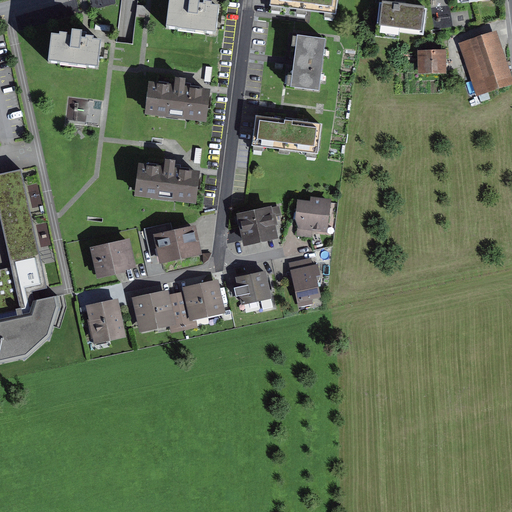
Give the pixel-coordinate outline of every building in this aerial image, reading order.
[(164,29),(217,34),(219,6),(167,0),(164,29)] [(304,10),(335,14),(336,0),(271,0),(271,6),(304,10)] [(397,30),(422,33),(425,9),(382,3),(378,35),(396,38),(397,30)] [(49,62),(97,68),(100,43),(81,40),(81,36),(72,35),(71,39),(52,37),(49,62)] [(480,92),(510,81),(494,36),(464,47),(480,92)] [(292,87),(318,91),(324,42),(298,38),(292,87)] [(443,53),(420,53),(421,72),(444,71),(443,53)] [(152,84),(148,113),(204,120),(207,91),(184,88),(184,82),(176,81),(175,87),(152,84)] [(253,145),(316,154),(320,127),(257,118),(253,145)] [(194,201),(197,174),(173,171),(174,164),(166,163),(165,170),(141,167),(137,194),(194,201)] [(0,358),(23,354),(47,334),(60,306),(58,293),(44,296),(41,287),(38,279),(54,276),(28,165),(2,171),(0,171),(0,177),(19,260),(7,262),(0,264),(0,358)] [(312,205),(300,204),(297,225),(324,229),(327,203),(312,201),(312,205)] [(245,243),(274,237),(269,212),(240,218),(245,243)] [(193,229),(156,238),(162,262),(198,254),(193,229)] [(125,243),(94,250),(99,276),(130,270),(125,243)] [(310,267),(291,270),(296,297),(315,294),(310,267)] [(263,270),(235,276),(240,299),(268,293),(263,270)] [(216,283),(187,290),(193,318),(222,311),(216,283)] [(166,294),(135,301),(142,330),(173,323),(166,294)] [(115,302),(89,308),(97,342),(123,336),(115,302)]
